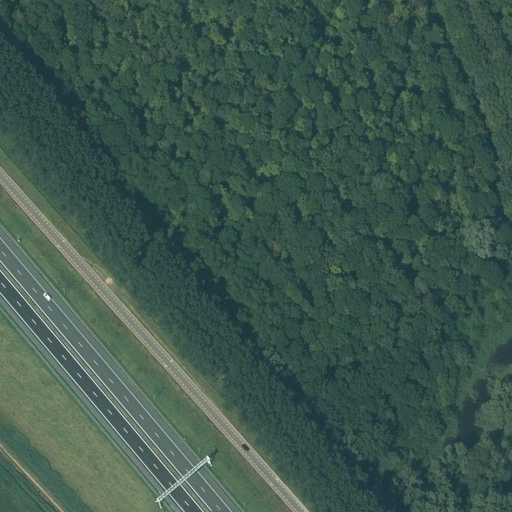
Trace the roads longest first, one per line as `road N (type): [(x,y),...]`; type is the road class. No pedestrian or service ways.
road 1 (unclassified): [(306,511),(0,170)]
road 2 (motorway): [(221,511),(0,250)]
road 3 (motorway): [(0,283),(192,511)]
